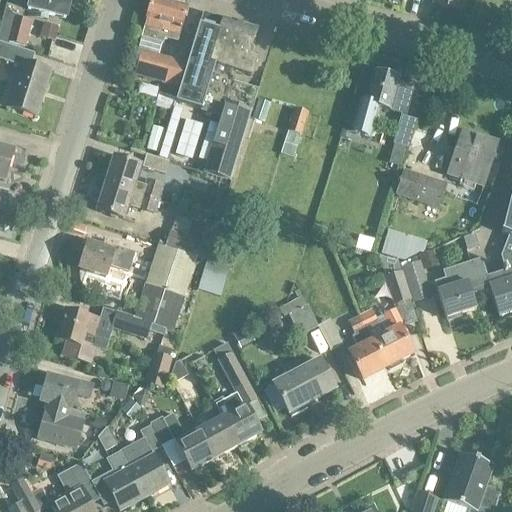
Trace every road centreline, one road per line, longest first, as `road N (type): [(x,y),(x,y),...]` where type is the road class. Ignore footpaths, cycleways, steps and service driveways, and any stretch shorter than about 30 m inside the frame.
road 1 (unclassified): [(0,375),(114,0)]
road 2 (unclassified): [(234,511),(446,396),(511,373)]
road 3 (unclassified): [(511,65),(279,0)]
